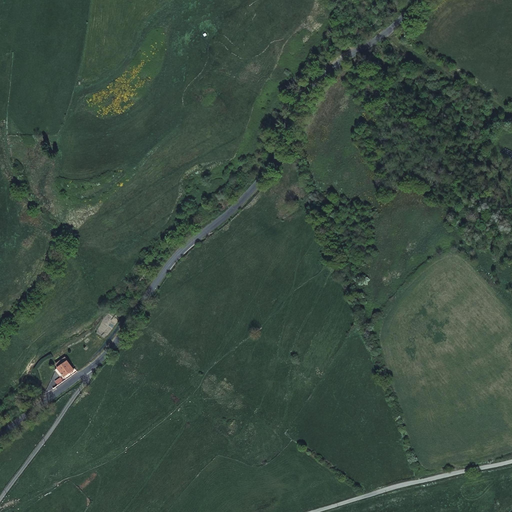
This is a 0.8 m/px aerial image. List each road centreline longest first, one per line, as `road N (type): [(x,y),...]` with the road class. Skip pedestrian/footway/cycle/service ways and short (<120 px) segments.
road 1 (secondary): [(83,373),(115,344),(167,265),(228,215),(282,148),(306,95),(329,69),(380,37),(417,0)]
road 2 (unclassified): [(511,460),(312,511)]
road 3 (unclassified): [(0,499),(83,373)]
